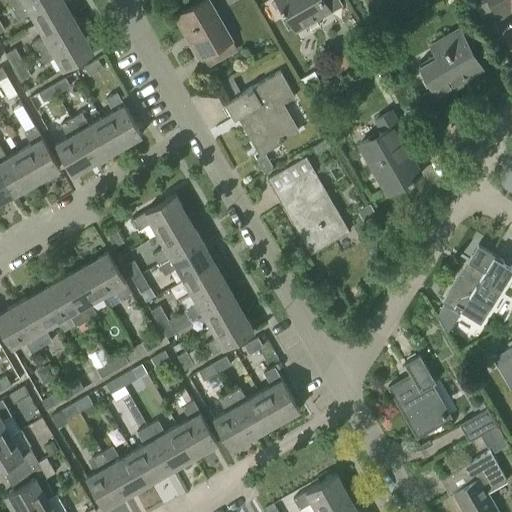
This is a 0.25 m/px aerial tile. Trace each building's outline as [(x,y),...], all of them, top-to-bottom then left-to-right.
[(5,0),(10,8),(23,0),(5,0)] [(35,23),(66,6),(62,0),(23,0),(10,8),(16,19),(29,12),(35,23)] [(202,0),(179,14),(175,16),(191,45),(198,58),(216,48),(231,39),(217,15),(208,0),(202,0)] [(277,0),(284,11),(295,30),(296,30),(309,22),(329,10),(323,0),(277,0)] [(511,0),(488,0),(499,17),(511,9),(511,0)] [(36,53),(80,28),(74,17),(73,18),(66,6),(35,23),(42,36),(30,43),(36,53)] [(86,38),(80,28),(36,53),(42,64),(55,57),(62,69),(93,51),(92,49),(91,50),(85,39),(86,38)] [(477,70),(467,52),(465,48),(468,45),(459,29),(430,46),(434,54),(417,63),(432,88),(423,93),(428,102),(452,88),(450,85),(477,70)] [(367,39),(332,58),(339,70),(374,51),(367,39)] [(13,66),(22,61),(14,48),(5,53),(13,66)] [(102,67),(97,58),(84,66),(88,74),(102,67)] [(22,61),(13,66),(21,79),(29,74),(22,61)] [(258,151),(299,128),(284,102),(295,95),(280,69),(224,102),(234,119),(240,115),(260,149),(257,150),(258,151)] [(52,85),(57,93),(70,86),(65,77),(52,85)] [(43,100),(57,93),(52,85),(39,92),(43,100)] [(111,111),(100,117),(117,146),(129,140),(130,140),(141,134),(116,91),(104,98),(111,111)] [(406,137),(397,119),(391,110),(375,118),(382,130),(359,142),(387,192),(408,180),(409,182),(418,177),(405,155),(402,156),(395,143),(406,137)] [(19,150),(35,179),(48,172),(48,173),(59,167),(27,112),(16,119),(30,144),(19,150)] [(71,117),(95,160),(106,154),(105,153),(117,146),(100,117),(87,125),(80,112),(71,117)] [(71,117),(60,124),(67,137),(55,144),(72,174),(74,173),(74,172),(84,165),(85,166),(95,160),(71,117)] [(0,169),(14,193),(24,187),(24,186),(35,179),(19,150),(7,157),(0,145),(0,169)] [(272,166),(265,153),(256,157),(263,171),(272,166)] [(310,252),(349,230),(340,214),(337,216),(323,193),(326,192),(305,155),(267,177),(283,204),(284,203),(307,244),(306,245),(310,252)] [(0,199),(3,198),(3,199),(14,193),(0,169),(0,199)] [(187,217),(180,205),(181,204),(175,193),(132,218),(138,229),(151,222),(158,234),(187,217)] [(158,263),(201,239),(195,228),(194,229),(187,217),(158,234),(165,246),(152,253),(158,263)] [(122,241),(115,228),(108,232),(115,245),(122,241)] [(183,279),(213,262),(206,250),(207,249),(201,239),(158,263),(164,274),(176,267),(183,279)] [(464,270),(446,299),(455,304),(454,306),(461,310),(462,309),(480,320),(502,284),(511,267),(501,260),(503,258),(478,243),(467,261),(469,262),(471,263),(466,271),(464,270)] [(97,258),(84,265),(102,295),(113,288),(120,301),(132,294),(107,250),(96,257),(97,258)] [(125,264),(132,278),(141,273),(134,259),(125,264)] [(184,308),(227,284),(221,273),(220,274),(213,262),(183,279),(190,291),(178,298),(184,308)] [(61,277),(86,320),(96,314),(89,302),(102,295),(84,265),(72,272),(72,271),(61,277)] [(141,273),(132,278),(140,291),(149,286),(141,273)] [(39,290),(57,320),(69,314),(76,326),(86,320),(61,277),(51,283),(51,284),(39,290)] [(239,307),(232,295),(233,294),(227,284),(184,308),(191,319),(202,313),(209,324),(239,307)] [(16,303),(41,346),(52,340),(44,327),(57,320),(39,290),(27,297),(16,303)] [(31,352),(41,346),(16,303),(6,309),(6,310),(0,313),(0,327),(11,347),(23,340),(31,352)] [(150,310),(158,323),(167,318),(159,304),(150,310)] [(443,305),(436,316),(447,334),(459,314),(443,305)] [(209,324),(216,336),(204,343),(211,354),(253,329),(247,318),(246,319),(239,307),(209,324)] [(167,318),(158,323),(166,337),(175,331),(167,318)] [(146,350),(160,343),(155,334),(141,341),(146,350)] [(262,346),(257,337),(244,344),(249,353),(262,346)] [(182,340),(172,346),(174,351),(185,345),(182,340)] [(101,377),(114,369),(109,360),(108,361),(100,347),(88,354),(101,377)] [(156,367),(165,361),(169,359),(164,350),(151,357),(156,367)] [(193,363),(185,350),(176,356),(184,369),(193,363)] [(109,360),(114,369),(128,361),(123,352),(109,360)] [(426,431),(443,421),(447,419),(428,385),(434,381),(419,354),(404,363),(411,375),(390,387),(389,385),(387,386),(416,437),(418,436),(417,434),(424,429),(426,431)] [(225,355),(212,362),(217,371),(230,364),(225,355)] [(203,379),(217,371),(212,362),(198,370),(203,379)] [(275,421),(287,414),(288,415),(299,409),(274,366),(263,372),(271,385),(259,392),(275,421)] [(132,368),(119,376),(124,385),(137,377),(132,368)] [(5,375),(0,377),(0,389),(10,384),(5,375)] [(110,392),(124,385),(119,376),(105,384),(110,392)] [(64,386),(69,394),(83,387),(78,378),(64,386)] [(24,384),(8,394),(13,403),(29,394),(24,384)] [(46,408),(69,394),(64,386),(41,399),(46,408)] [(239,387),(229,393),(253,435),(264,429),(263,428),(275,421),(259,392),(247,399),(239,387)] [(229,393),(218,399),(226,411),(213,418),(230,448),(232,447),(231,446),(242,440),(243,441),(253,435),(229,393)] [(87,394),(73,401),(79,411),(82,409),(87,417),(97,411),(87,394)] [(10,414),(1,398),(0,398),(0,441),(11,435),(2,419),(10,414)] [(177,425),(193,454),(206,447),(206,448),(217,442),(193,400),(182,406),(189,418),(177,425)] [(65,419),(79,411),(73,401),(59,409),(65,419)] [(496,423),(487,407),(459,422),(468,439),(480,432),(496,423)] [(158,420),(147,426),(171,468),(182,462),(181,461),(193,454),(177,425),(165,432),(158,420)] [(480,432),(488,446),(491,444),(494,450),(507,443),(496,423),(480,432)] [(132,451),(148,480),(160,473),(161,474),(171,468),(147,426),(136,432),(143,444),(132,451)] [(21,429),(11,435),(0,441),(0,468),(2,468),(8,478),(38,461),(29,446),(31,445),(21,429)] [(148,480),(132,451),(120,458),(113,446),(102,452),(126,494),(137,488),(136,487),(148,480)] [(458,468),(440,478),(449,494),(453,492),(463,509),(464,511),(500,511),(488,491),(507,480),(490,450),(458,468)] [(116,500),(126,494),(102,452),(92,458),(99,470),(86,477),(103,507),(105,506),(105,505),(115,499),(116,500)] [(47,476),(38,461),(8,478),(14,488),(4,494),(10,504),(11,503),(15,511),(21,511),(53,494),(44,478),(47,476)] [(312,502),(317,511),(321,511),(348,497),(341,485),(342,484),(336,473),(293,498),(299,509),(312,502)] [(21,511),(66,511),(65,508),(56,492),(53,494),(21,511)] [(358,511),(356,508),(355,509),(348,497),(321,511),(358,511)]
